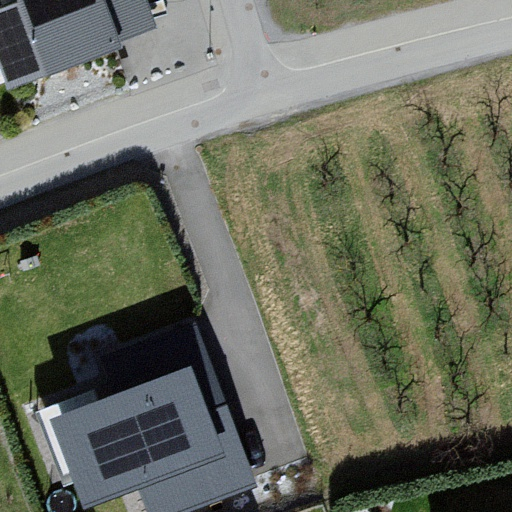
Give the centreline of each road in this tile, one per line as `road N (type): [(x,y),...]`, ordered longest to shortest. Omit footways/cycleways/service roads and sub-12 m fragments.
road 1 (residential): [(511,16),(252,85)]
road 2 (residential): [(252,85),(0,173)]
